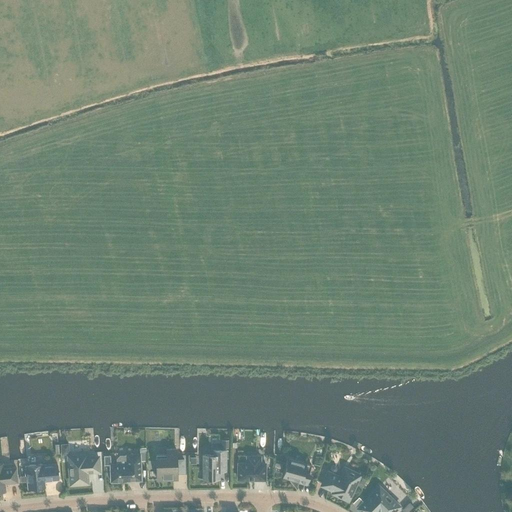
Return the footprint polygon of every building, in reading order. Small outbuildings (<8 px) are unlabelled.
[(176,461),(176,449),(166,449),(166,454),(156,455),(157,480),(177,479),(176,473),(184,473),(184,461),(176,461)] [(198,479),(219,479),(219,470),(226,470),(226,450),(213,450),(213,455),(203,455),(203,478),(198,478),(198,479)] [(119,482),(119,481),(141,480),(140,454),(120,455),(116,458),(117,464),(110,465),(110,481),(111,481),(111,483),(119,482)] [(85,458),(85,455),(68,457),(70,484),(87,483),(86,472),(99,471),(98,457),(85,458)] [(260,464),(260,457),(254,457),(251,457),(249,458),(247,461),(247,463),(238,463),(238,479),(265,480),(265,464),(260,464)] [(306,483),(311,466),(306,464),(307,463),(288,458),(283,476),(306,483)] [(58,479),(57,463),(42,465),(42,464),(25,465),(27,488),(45,487),(44,481),(58,479)] [(0,464),(0,491),(4,491),(3,483),(17,482),(16,467),(2,469),(1,464),(0,464)] [(351,492),(359,475),(346,469),(342,478),(328,472),(321,485),(333,491),(332,493),(348,500),(349,498),(350,499),(353,493),(351,492)] [(393,511),(399,506),(379,487),(364,502),(358,508),(361,511),(393,511)] [(359,498),(353,504),(358,508),(364,502),(359,498)]
